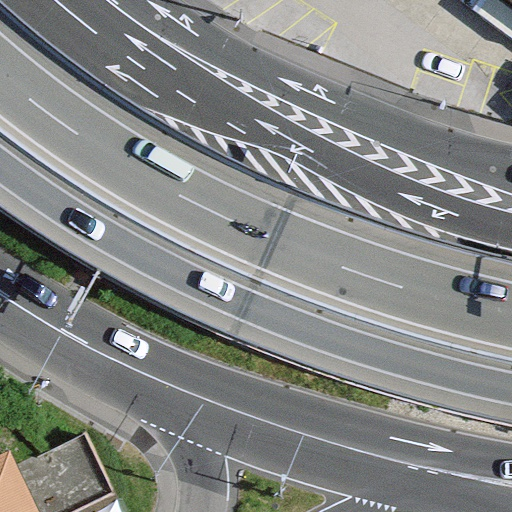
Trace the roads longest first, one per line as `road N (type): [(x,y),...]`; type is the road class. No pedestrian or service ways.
road 1 (motorway): [(511,316),(351,273),(248,233),(147,179),(0,73)]
road 2 (motorway): [(0,170),(102,236),(224,298),(511,388)]
road 3 (motorway): [(511,229),(446,211),(326,157),(159,55)]
road 4 (primary): [(511,172),(159,55)]
road 5 (primary): [(181,388),(416,466)]
road 6 (primary): [(0,291),(57,330),(181,388)]
road 7 (tertiary): [(181,388),(204,469),(200,511)]
